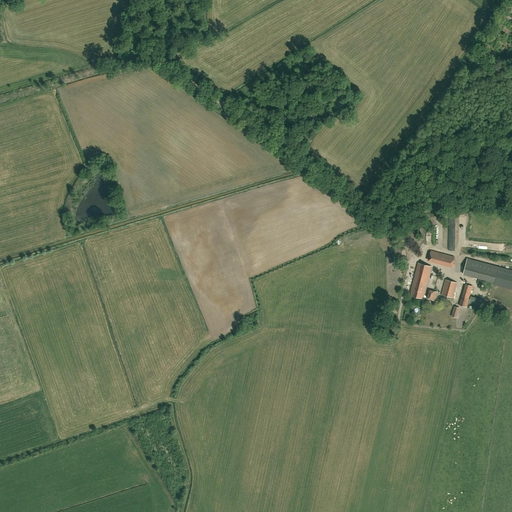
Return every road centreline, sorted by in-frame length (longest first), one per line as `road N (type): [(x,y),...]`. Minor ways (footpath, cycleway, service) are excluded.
road 1 (track): [(511,207),(462,201),(394,226),(155,55),(134,22),(131,0)]
road 2 (track): [(462,201),(459,271),(413,260),(394,226)]
